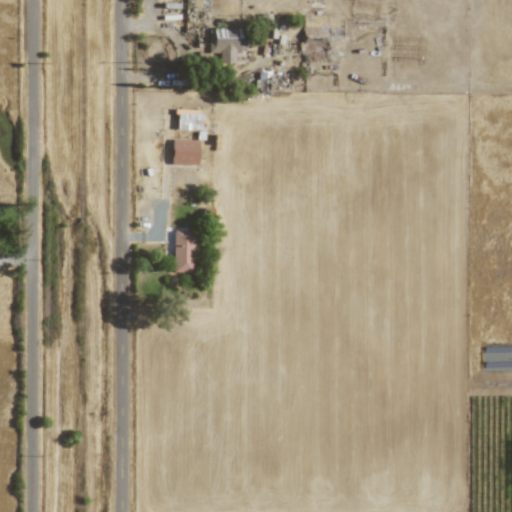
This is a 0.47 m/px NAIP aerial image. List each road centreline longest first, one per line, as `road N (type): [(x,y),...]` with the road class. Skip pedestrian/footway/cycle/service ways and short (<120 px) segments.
road 1 (residential): [(34,0),(32,511)]
road 2 (residential): [(122,0),(122,511)]
